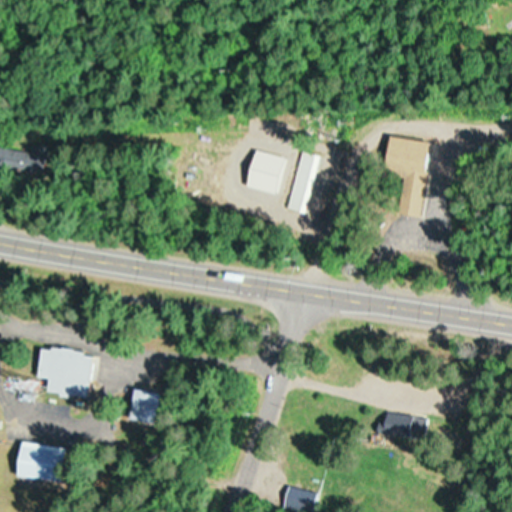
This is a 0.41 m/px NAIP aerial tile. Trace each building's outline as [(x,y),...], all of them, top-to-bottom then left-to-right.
[(420,217),(430,142),(387,137),(379,201),(398,203),(396,214),(420,217)] [(289,210),(307,214),(319,156),(300,152),(289,210)] [(94,399),(100,353),(48,346),(43,379),(55,381),(53,392),(94,399)] [(167,422),(167,391),(139,391),(139,422),(167,422)] [(71,445),(28,443),(26,478),(69,480),(71,445)] [(315,511),(318,492),(286,488),(283,511),(287,511),(315,511)]
